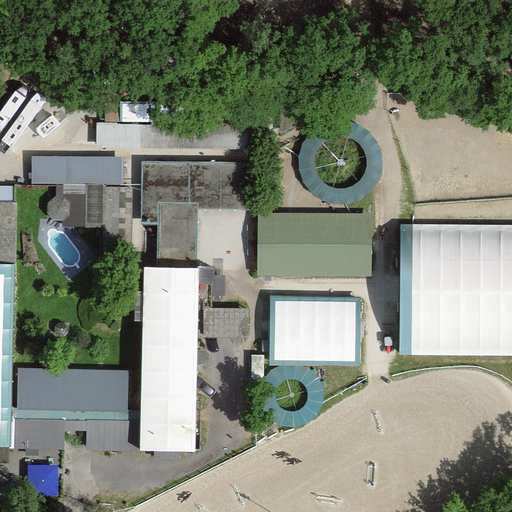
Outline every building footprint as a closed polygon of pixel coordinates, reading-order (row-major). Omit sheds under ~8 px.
[(185,47),(155,46),(155,67),(185,68),(185,47)] [(237,48),(218,48),(218,62),(237,62),(237,48)] [(318,56),(318,62),(317,81),(346,82),(346,57),(318,56)] [(346,57),(346,82),(359,82),(359,57),(346,57)] [(318,62),(255,61),(255,84),(281,85),(317,85),(317,81),(318,62)] [(140,62),(120,64),(121,78),(141,76),(140,62)] [(218,62),(199,62),(199,94),(198,116),(198,118),(241,118),(244,118),(244,88),(244,62),(237,62),(218,62)] [(106,72),(90,74),(92,100),(108,98),(106,72)] [(317,85),(281,85),(281,133),(326,108),(327,85),(317,85)] [(244,118),(241,118),(241,124),(257,124),(268,124),(268,89),(244,88),(244,118)] [(199,94),(181,94),(181,105),(181,116),(198,116),(199,94)] [(126,108),(126,123),(181,124),(181,116),(181,105),(128,105),(126,108)] [(98,123),(98,147),(257,149),(257,124),(241,124),(181,124),(126,123),(98,123)] [(158,268),(198,269),(198,267),(199,209),(252,210),(253,163),(142,161),(141,225),(158,225),(158,268)] [(121,184),(121,168),(32,167),(32,183),(88,184),(104,184),(121,184)] [(104,227),(104,187),(104,184),(88,184),(87,227),(104,227)] [(104,227),(103,270),(132,270),(133,188),(104,187),(104,227)] [(0,264),(15,265),(16,203),(0,202),(0,264)] [(372,215),(260,214),(259,275),(372,276),(372,215)] [(511,223),(401,223),(401,354),(511,354),(511,223)] [(11,409),(15,265),(0,264),(0,448),(10,449),(11,421),(11,409)] [(216,267),(198,267),(198,269),(198,284),(213,285),(216,285),(216,267)] [(198,284),(198,269),(158,268),(146,268),(143,411),(143,423),(143,452),(155,452),(181,452),(195,453),(197,317),(198,284)] [(213,309),(213,285),(198,284),(197,317),(205,317),(205,308),(213,309)] [(361,298),(272,297),(271,362),(359,364),(361,298)] [(213,309),(205,308),(205,317),(204,338),(227,338),(249,338),(249,309),(227,309),(213,309)] [(143,423),(143,411),(11,409),(11,421),(65,422),(87,422),(143,423)] [(65,422),(11,421),(10,449),(65,450),(65,422)] [(87,451),(143,452),(143,423),(87,422),(87,451)] [(181,452),(155,452),(155,460),(181,461),(181,452)]
